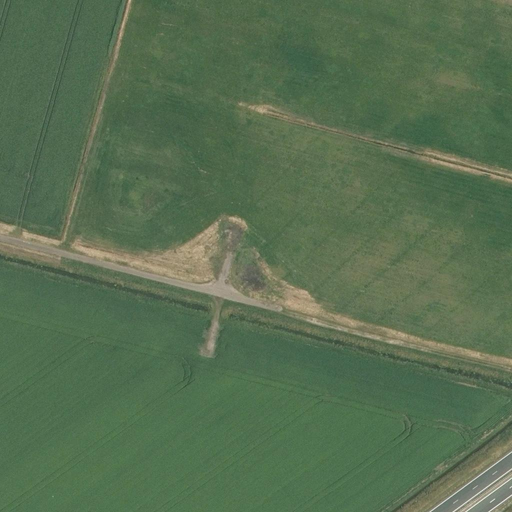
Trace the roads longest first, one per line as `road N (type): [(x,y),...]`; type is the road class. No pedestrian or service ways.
road 1 (unclassified): [(0,238),(275,309)]
road 2 (track): [(511,371),(275,309)]
